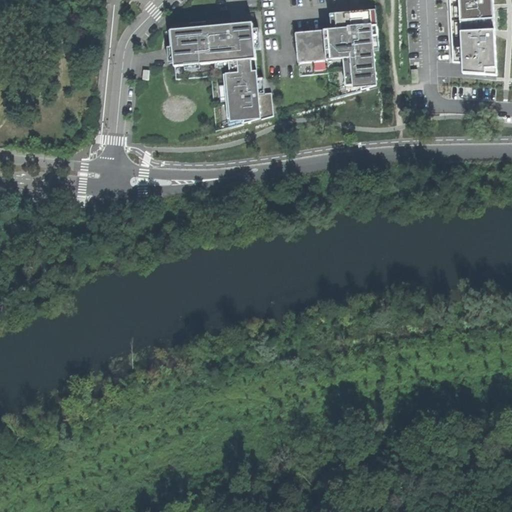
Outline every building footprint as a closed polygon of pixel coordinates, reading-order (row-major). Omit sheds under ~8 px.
[(460,0),(450,0),(453,63),(463,63),(462,34),(461,22),(460,0)] [(460,0),(461,22),(495,21),(494,8),(493,0),(460,0)] [(296,34),(300,77),(329,74),(331,100),(378,87),(375,53),(380,52),(376,6),(361,8),(361,12),(362,23),(356,23),(354,21),(352,20),(344,20),(344,14),(331,16),(332,32),(324,32),(305,34),(296,34)] [(354,13),(344,14),(344,20),(352,20),(354,21),(356,23),(362,23),(361,12),(354,13)] [(461,22),(462,34),(495,32),(495,21),(461,22)] [(216,132),(274,117),(272,94),(265,94),(259,95),(257,79),(256,60),(256,51),(261,50),(259,31),(254,31),(232,33),(232,30),(222,31),(222,28),(207,29),(207,24),(192,25),(192,31),(171,32),(172,48),(168,48),(170,63),(175,63),(176,80),(212,77),(216,132)] [(495,32),(462,34),(463,63),(463,74),(497,76),(495,34),(495,32)]
